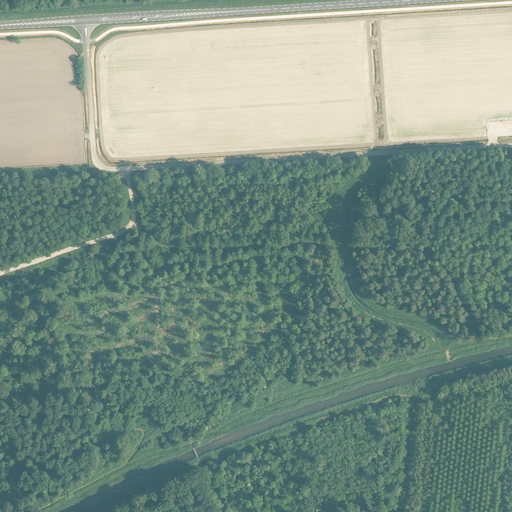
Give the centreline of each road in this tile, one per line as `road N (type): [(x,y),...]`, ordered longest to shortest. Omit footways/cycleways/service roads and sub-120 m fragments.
road 1 (unclassified): [(511,149),(94,165),(86,22)]
road 2 (primary): [(86,22),(442,0)]
